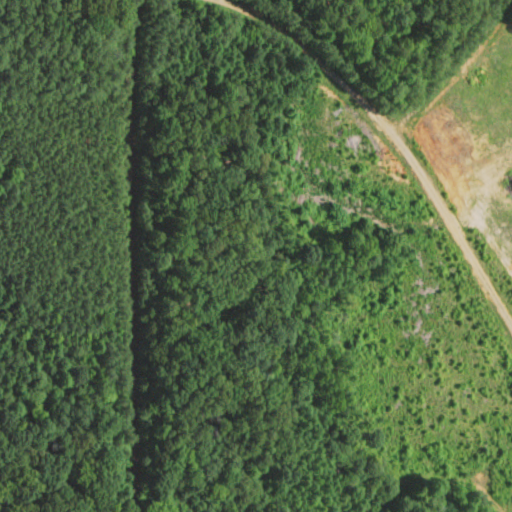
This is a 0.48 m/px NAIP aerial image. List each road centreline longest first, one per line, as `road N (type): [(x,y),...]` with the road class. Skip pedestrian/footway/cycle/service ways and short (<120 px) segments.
road 1 (track): [(134,511),(135,0)]
road 2 (track): [(226,0),(264,18),(395,131),(511,327)]
